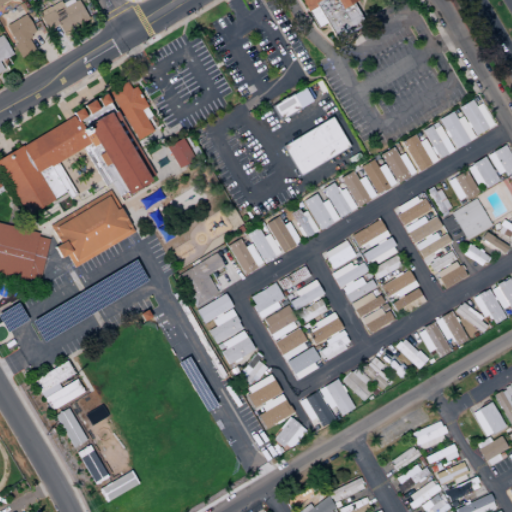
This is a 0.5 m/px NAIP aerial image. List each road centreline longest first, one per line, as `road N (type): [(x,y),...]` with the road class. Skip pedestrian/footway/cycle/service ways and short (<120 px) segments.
road 1 (residential): [(511,127),(220,303)]
road 2 (residential): [(511,261),(289,395)]
road 3 (residential): [(194,0),(0,111)]
road 4 (residential): [(511,340),(328,451)]
road 5 (residential): [(307,426),(236,293)]
road 6 (residential): [(436,0),(511,128)]
road 7 (residential): [(436,387),(507,511)]
road 8 (residential): [(0,393),(67,511)]
road 9 (residential): [(328,451),(224,511)]
